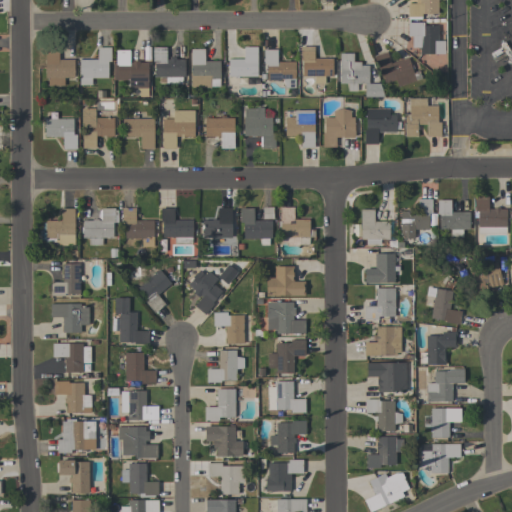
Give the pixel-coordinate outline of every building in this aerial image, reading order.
[(437,0),(437,14),(421,14),(421,19),(408,20),(408,17),(407,17),(407,3),(419,3),(419,0),(437,0)] [(437,41),(444,41),(444,54),(419,54),(419,48),(412,47),(412,36),(407,36),(407,22),(423,22),(423,25),(437,25),(437,41)] [(332,58),(332,76),(324,76),(324,83),(314,83),(314,76),(302,76),(302,60),(300,60),(300,46),(313,46),(313,58),(332,58)] [(96,59),(96,47),(110,47),(110,61),(106,61),(107,77),(91,78),(91,85),(79,85),(78,60),(96,59)] [(168,59),(168,56),(175,56),(175,59),(184,59),(184,77),(181,77),(181,84),(165,84),(165,77),(154,77),(154,61),(152,61),(152,47),(165,47),(165,59),(168,59)] [(257,76),(228,77),(228,59),(243,59),(243,47),(256,47),(257,76)] [(73,59),(74,78),(63,78),(64,86),(48,86),(48,78),(45,78),(45,49),(58,49),(58,59),(73,59)] [(219,61),(219,79),(219,86),(210,87),(210,88),(191,88),(190,49),(203,49),(204,61),(219,61)] [(115,50),(128,50),(128,63),(131,63),(131,61),(138,61),(138,63),(147,63),(147,89),(150,89),(150,94),(147,94),(147,97),(139,97),(139,91),(136,88),(128,88),(128,80),(112,80),(112,63),(115,63),(115,50)] [(294,62),(295,88),(284,88),(282,80),(266,80),(266,64),(263,64),(263,50),(276,50),(276,62),(294,62)] [(412,73),(418,71),(421,79),(397,87),(395,80),(384,83),(379,69),(377,69),(373,56),(386,51),(390,63),(407,57),(412,73)] [(368,83),(356,83),(356,91),(347,91),(347,83),(339,83),(339,53),(353,53),(353,62),(360,62),(360,65),(368,65),(368,83)] [(430,71),(443,71),(443,54),(431,54),(430,71)] [(383,97),(364,97),(364,84),(379,83),(383,97)] [(437,122),(440,122),(440,136),(426,136),(426,124),(416,125),(417,136),(404,136),(404,114),(408,114),(408,99),(426,99),(426,106),(437,105),(437,122)] [(271,134),(274,134),(274,148),(261,148),(261,136),(243,136),(243,118),(243,109),(256,108),(256,107),(263,107),(263,117),(271,117),(271,134)] [(95,148),(81,148),(81,123),(80,108),(94,108),(94,118),(113,118),(113,136),(95,136),(95,148)] [(350,118),(353,117),(354,137),(335,137),(335,147),(322,147),(322,133),(324,133),(323,118),(333,117),(333,111),(341,108),(349,111),(350,118)] [(377,132),(377,144),(364,144),(363,130),(365,130),(365,109),(388,109),(388,115),(395,115),(395,132),(377,132)] [(314,148),(300,148),(300,136),(284,136),(284,117),(294,117),(294,110),(313,110),(314,148)] [(193,111),(193,136),(175,136),(175,149),(161,149),(161,119),(172,119),(172,111),(193,111)] [(133,119),(133,116),(138,116),(138,119),(151,119),(151,149),(138,149),(138,137),(122,137),(122,119),(133,119)] [(72,118),(73,135),(76,135),(76,149),(62,149),(62,137),(44,137),(44,119),(72,118)] [(233,118),(233,148),(220,148),(220,136),(204,136),(204,118),(233,118)] [(477,227),(477,211),(474,211),(474,197),(488,197),(488,209),(493,209),(493,208),(499,208),(499,209),(505,209),(505,227),(477,227)] [(415,229),(415,238),(400,238),(400,211),(418,211),(418,199),(431,199),(431,213),(428,213),(428,229),(415,229)] [(469,212),(469,229),(462,229),(462,237),(450,238),(450,230),(438,230),(438,214),(437,214),(436,200),(450,200),(450,212),(469,212)] [(231,238),(202,238),(202,220),(217,220),(217,207),(231,207),(231,238)] [(273,219),(262,219),(262,207),(272,207),(273,219)] [(308,219),(308,230),(314,230),(314,237),(308,237),(309,244),(298,245),(298,246),(287,246),(287,243),(276,243),(276,237),(278,237),(278,221),(280,221),(280,207),(293,207),(293,219),(308,219)] [(92,220),(92,219),(97,219),(97,220),(100,220),(100,208),(113,208),(114,222),(112,222),(112,239),(106,239),(106,238),(101,238),(101,245),(88,245),(88,238),(82,238),(82,220),(92,220)] [(152,220),(152,238),(124,238),(124,222),(121,222),(121,208),(134,208),(134,220),(152,220)] [(173,220),(192,220),(192,237),(162,237),(162,222),(160,222),(160,208),(173,208),(173,220)] [(271,220),(271,238),(268,238),(268,245),(260,245),(260,239),(242,239),(242,222),(239,222),(239,208),(253,208),(253,220),(271,220)] [(73,245),(57,245),(57,244),(40,244),(40,223),(44,223),(44,221),(60,221),(60,209),(73,209),(73,245)] [(379,239),(379,244),(366,244),(366,239),(360,239),(360,209),(373,209),(373,221),(389,221),(389,239),(379,239)] [(393,265),(399,264),(400,275),(394,275),(394,283),(364,283),(364,269),(374,268),(374,254),(393,253),(393,265)] [(502,284),(485,289),(487,295),(474,299),(470,285),(473,285),(468,269),(496,261),(502,284)] [(79,294),(64,294),(64,296),(50,296),(50,282),(62,282),(62,264),(79,264),(79,294)] [(274,266),(293,266),(293,281),(304,281),(304,296),(265,296),(265,278),(274,278),(274,266)] [(219,293),(221,294),(216,300),(214,299),(211,303),(212,304),(204,315),(194,306),(201,296),(200,295),(198,297),(192,293),(194,291),(187,285),(193,278),(192,277),(195,273),(196,274),(199,270),(204,275),(207,271),(207,272),(210,268),(212,270),(213,269),(220,274),(212,284),(221,291),(219,293)] [(158,269),(170,283),(156,295),(164,304),(154,313),(144,302),(147,300),(137,288),(158,269)] [(394,316),(377,316),(377,319),(363,320),(363,306),(375,306),(375,288),(393,288),(394,316)] [(434,289),(451,291),(449,310),(460,311),(458,325),(445,322),(445,320),(430,318),(434,289)] [(420,306),(429,307),(431,295),(422,293),(420,306)] [(135,331),(148,331),(147,344),(133,344),(133,342),(118,342),(118,314),(113,314),(113,298),(127,298),(127,312),(135,312),(135,331)] [(266,302),(292,302),(292,320),(304,320),(304,333),(273,334),(273,329),(266,329),(266,317),(266,302)] [(80,304),(80,307),(88,307),(88,325),(80,325),(80,333),(62,333),(62,317),(50,317),(50,304),(80,304)] [(242,343),(225,343),(224,326),(212,326),(211,312),(226,311),(226,315),(242,314),(242,343)] [(400,349),(393,349),(393,351),(396,351),(396,355),(364,356),(363,342),(375,342),(375,340),(373,340),(373,335),(375,335),(375,327),(400,327),(400,349)] [(425,363),(419,363),(419,352),(425,352),(425,336),(441,336),(441,332),(456,332),(456,347),(444,347),(445,365),(425,365),(425,363)] [(292,373),(275,373),(275,367),(268,367),(268,354),(275,354),(275,343),(290,343),(290,340),(304,340),(304,356),(292,356),(292,373)] [(82,343),(82,347),(89,347),(89,363),(82,363),(82,366),(89,366),(90,372),(64,372),(64,357),(52,357),(52,344),(82,343)] [(235,356),(243,357),(243,368),(235,369),(235,380),(220,380),(220,382),(206,382),(206,369),(218,369),(218,350),(235,350),(235,356)] [(124,353),(142,352),(142,371),(154,370),(154,384),(140,384),(140,381),(124,381),(124,353)] [(405,362),(405,392),(377,392),(377,385),(376,385),(376,379),(378,379),(378,376),(366,377),(366,363),(405,362)] [(463,369),(463,383),(450,383),(451,401),(426,402),(426,384),(433,384),(433,371),(448,371),(448,369),(463,369)] [(90,395),(90,407),(83,407),(83,413),(66,413),(66,403),(63,403),(63,398),(66,398),(66,395),(53,395),(53,381),(67,381),(67,383),(83,383),(83,395),(90,395)] [(266,381),(293,381),(293,398),(304,398),(304,413),(290,413),(290,409),(266,409),(266,381)] [(203,407),(216,407),(216,389),(241,389),(241,403),(234,403),(234,417),(218,417),(218,420),(203,420),(203,407)] [(126,391),(144,391),(144,392),(146,392),(146,400),(145,400),(145,406),(157,406),(157,419),(127,420),(126,391)] [(393,412),(400,414),(400,423),(393,424),(393,431),(376,431),(376,413),(364,413),(364,399),(378,399),(378,401),(393,401),(393,412)] [(430,408),(460,408),(460,422),(448,422),(448,437),(430,437),(430,408)] [(86,450),(70,450),(70,453),(56,453),(56,439),(61,439),(61,422),(65,422),(65,419),(75,419),(75,421),(94,422),(94,440),(86,440),(86,450)] [(292,443),(292,452),(275,452),(274,422),(290,422),(290,420),(290,421),(305,421),(305,434),(292,434),(292,438),(294,438),(294,443),(293,443),(292,443)] [(233,425),(234,441),(241,441),(241,456),(215,456),(215,447),(211,447),(211,441),(203,441),(203,426),(233,425)] [(117,427),(144,427),(144,431),(147,431),(147,441),(144,441),(144,444),(156,444),(156,458),(133,458),(133,455),(120,455),(120,440),(117,440),(117,427)] [(395,439),(402,439),(402,452),(395,452),(395,465),(379,465),(379,468),(365,468),(365,455),(377,454),(377,450),(375,450),(375,443),(376,443),(376,437),(395,436),(395,439)] [(447,473),(429,473),(429,465),(419,465),(419,451),(429,451),(429,444),(458,444),(459,458),(447,458),(447,473)] [(88,493),(70,494),(70,483),(68,483),(68,478),(70,478),(70,475),(57,475),(57,461),(73,460),(73,462),(88,462),(88,493)] [(302,460),(302,473),(290,473),(290,491),(264,491),(264,478),(267,478),(267,463),(288,463),(288,460),(302,460)] [(243,466),(243,483),(237,483),(237,494),(219,494),(219,474),(207,474),(207,463),(221,463),(221,466),(243,466)] [(127,482),(120,483),(120,470),(127,470),(127,464),(144,464),(144,482),(157,482),(157,495),(143,496),(143,494),(127,494),(127,482)] [(401,473),(403,478),(402,478),(407,488),(400,492),(402,496),(369,511),(363,500),(374,495),(368,481),(384,473),(386,477),(394,473),(401,473)] [(275,511),(275,499),(305,499),(305,511),(275,511)] [(88,511),(70,511),(70,500),(88,500),(88,511)] [(119,511),(119,507),(127,507),(127,500),(157,500),(157,511),(119,511)] [(234,511),(204,511),(204,500),(234,500),(234,511)]
